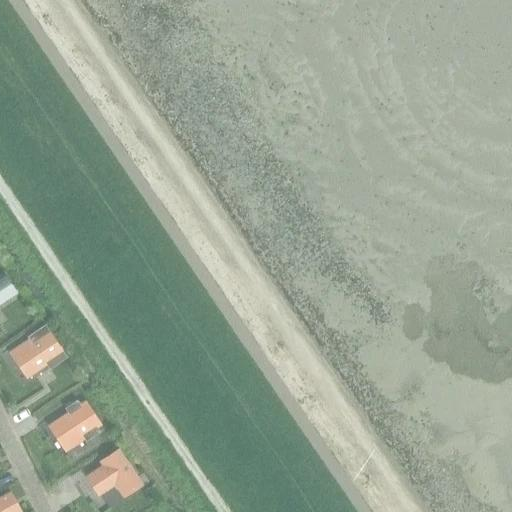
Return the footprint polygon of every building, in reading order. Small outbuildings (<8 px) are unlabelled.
[(0,303),(17,293),(5,275),(0,278),(0,303)] [(46,363),(49,368),(65,357),(43,325),(27,337),(29,339),(12,351),(21,364),(26,361),(33,372),(46,363)] [(62,432),(58,435),(67,449),(84,438),(86,441),(99,432),(95,426),(99,424),(85,402),(80,405),(76,400),(65,407),(69,413),(55,422),(62,432)] [(104,466),(87,477),(98,493),(115,482),(123,495),(140,484),(118,450),(101,461),(104,466)] [(0,511),(17,511),(20,510),(17,505),(14,507),(7,495),(0,498),(0,511)]
